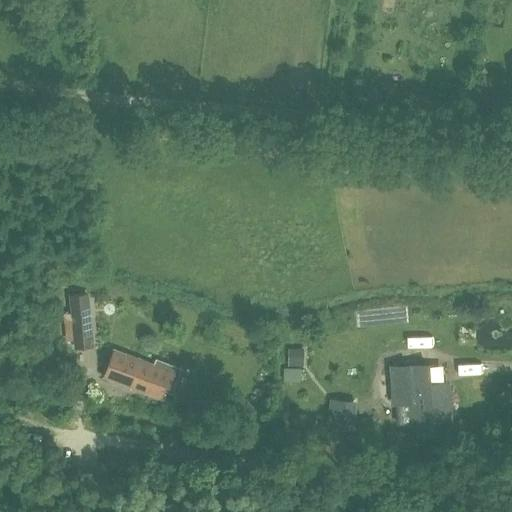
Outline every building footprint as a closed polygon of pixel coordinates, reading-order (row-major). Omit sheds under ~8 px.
[(72,343),(88,342),(85,291),(69,292),(72,343)] [(166,396),(168,390),(172,392),(182,368),(158,359),(156,364),(116,348),(105,376),(152,394),(154,391),(166,396)] [(288,349),(288,366),(289,366),(304,366),(304,349),(288,349)] [(447,385),(440,385),(430,386),(429,366),(393,368),(395,402),(412,400),(414,424),(433,423),(432,420),(449,418),(447,385)] [(84,370),(69,367),(65,384),(80,387),(84,370)] [(300,368),(285,368),(284,379),(299,379),(300,368)] [(357,400),(330,398),(328,430),(355,431),(357,400)]
